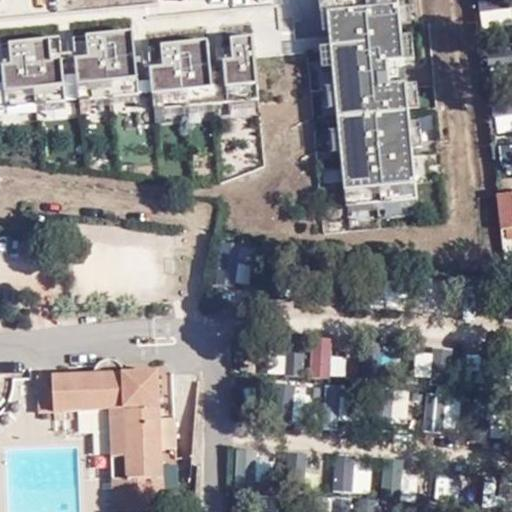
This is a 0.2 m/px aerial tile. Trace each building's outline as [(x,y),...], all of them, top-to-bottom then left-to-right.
[(350,209),(421,202),(410,89),(401,89),(399,67),(409,66),(404,12),(332,19),(350,209)] [(142,82),(138,36),(92,41),(94,62),(80,64),(82,88),(142,82)] [(261,85),(257,42),(237,43),(239,65),(229,65),(230,88),(261,85)] [(53,45),(15,49),(17,70),(5,71),(8,95),(68,89),(66,65),(56,66),(53,45)] [(216,91),(212,46),(166,50),(169,72),(154,73),(156,97),(216,91)] [(511,194),(498,196),(501,231),(511,229),(511,194)] [(42,415),(56,414),(68,414),(112,412),(115,511),(166,511),(164,451),(178,450),(177,421),(162,421),(160,375),(125,376),(123,369),(120,364),(114,362),(109,361),(102,364),(97,369),(94,378),(41,380),(42,415)] [(68,414),(56,414),(56,422),(67,423),(68,414)]
